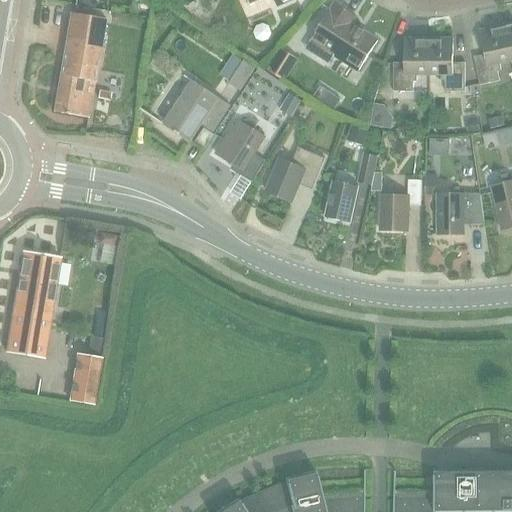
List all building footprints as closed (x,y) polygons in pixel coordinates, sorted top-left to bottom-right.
[(359,71),(378,41),(363,31),(357,27),(356,27),(351,24),(356,16),(335,3),(330,11),(329,10),(310,40),(359,71)] [(94,82),(105,19),(70,13),(53,112),(87,118),(94,82)] [(511,23),(503,25),(511,62),(511,61),(511,23)] [(499,64),(511,62),(503,25),(480,31),(485,54),(473,57),(479,85),(499,81),(497,71),(501,70),(499,64)] [(429,75),(429,38),(405,39),(405,63),(393,63),(393,91),(413,92),(413,82),(417,82),(417,75),(429,75)] [(453,38),(429,38),(429,75),(441,75),(441,82),(445,82),(445,92),(465,92),(465,63),(453,63),(453,38)] [(281,49),(268,70),(284,80),(291,70),(286,66),(292,56),(281,49)] [(228,83),(239,90),(252,69),(241,62),(228,83)] [(211,132),(229,105),(199,85),(194,81),(164,126),(170,130),(189,142),(200,125),(211,132)] [(99,91),(98,99),(108,101),(110,93),(99,91)] [(290,117),(300,101),(290,94),(280,111),(290,117)] [(334,95),(326,106),(333,111),(341,100),(334,95)] [(502,117),(482,121),(484,131),(504,126),(502,117)] [(237,120),(215,154),(243,171),(240,175),(252,183),(265,161),(254,154),(265,137),(254,130),(259,122),(253,119),(240,122),(237,120)] [(479,120),(466,122),(468,133),(480,132),(479,120)] [(511,127),(498,131),(501,146),(511,144),(511,127)] [(353,128),(348,140),(362,144),(366,133),(353,128)] [(266,191),(292,202),(299,184),(303,183),(313,187),(325,159),(298,148),(291,164),(279,159),(266,191)] [(370,185),(377,156),(364,154),(358,182),(370,185)] [(426,176),(425,195),(433,195),(433,191),(437,184),(437,176),(426,176)] [(421,206),(421,181),(408,180),(408,196),(381,195),(380,231),(408,231),(409,206),(421,206)] [(382,181),(373,181),(373,192),(382,192),(382,181)] [(511,181),(491,187),(501,230),(511,227),(511,181)] [(350,223),(358,187),(333,182),(325,217),(350,223)] [(480,194),(437,194),(437,235),(464,235),(464,221),(470,221),(470,225),(484,224),(480,194)] [(114,234),(99,232),(98,242),(112,244),(114,234)] [(43,358),(59,259),(22,253),(6,352),(43,358)] [(77,355),(69,400),(93,404),(101,359),(77,355)] [(511,511),(511,468),(434,470),(435,491),(395,492),(395,471),(394,471),(393,511),(511,511)] [(363,511),(363,499),(364,470),(363,470),(362,491),(320,494),(314,471),(284,478),(285,481),(238,501),(237,499),(215,511),(363,511)]
